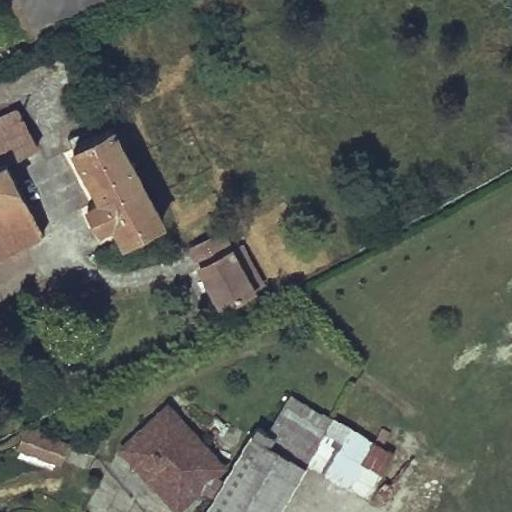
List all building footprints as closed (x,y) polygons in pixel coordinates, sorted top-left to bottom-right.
[(0,255),(45,231),(8,162),(38,145),(17,106),(0,115),(0,255)] [(112,126),(74,147),(101,197),(87,204),(100,229),(113,222),(123,240),(162,219),(112,126)] [(220,233),(188,250),(220,309),(252,292),(220,233)] [(167,400),(117,445),(176,511),(226,465),(167,400)] [(372,432),(383,411),(365,402),(354,422),(372,432)] [(329,412),(303,460),(308,463),(368,497),(396,451),(329,412)] [(279,511),(308,463),(303,460),(252,430),(205,511),(279,511)] [(60,470),(66,450),(23,435),(16,455),(60,470)]
